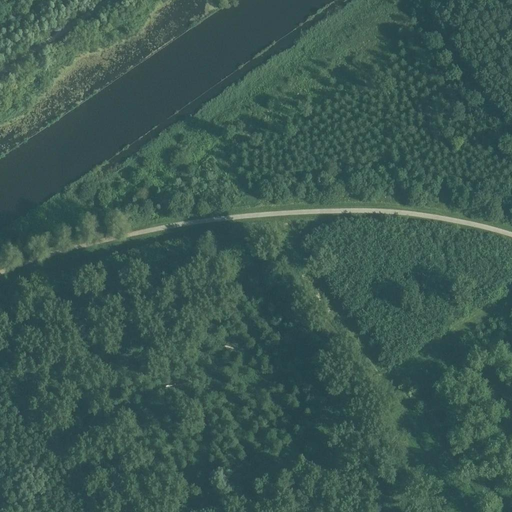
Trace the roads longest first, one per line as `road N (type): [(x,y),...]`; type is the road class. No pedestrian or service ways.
road 1 (track): [(511,291),(203,511)]
road 2 (track): [(265,216),(283,257),(465,511)]
